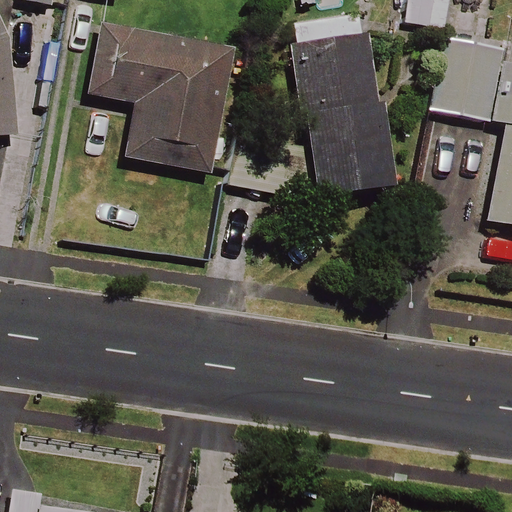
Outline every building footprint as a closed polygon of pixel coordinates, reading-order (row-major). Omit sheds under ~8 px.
[(41,0),(8,0),(7,5),(40,10),(41,0)] [(440,0),(399,0),(395,28),(435,34),(440,0)] [(377,195),(355,20),(278,30),(300,204),(377,195)] [(223,55),(91,29),(77,100),(128,110),(117,163),(199,179),(223,55)] [(500,62),(438,50),(425,116),(491,128),(472,227),(511,234),(511,75),(498,72),(500,62)]
